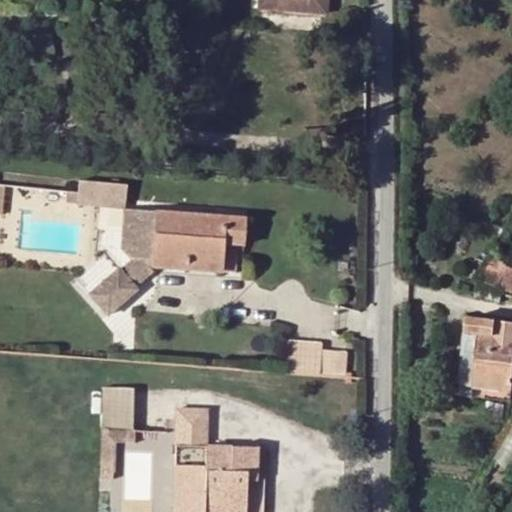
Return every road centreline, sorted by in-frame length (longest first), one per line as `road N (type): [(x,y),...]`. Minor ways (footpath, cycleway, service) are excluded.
road 1 (unclassified): [(390,0),(380,511)]
road 2 (unknown): [(383,336),(249,300),(223,279),(173,293)]
road 3 (unknown): [(380,478),(306,449),(296,511)]
